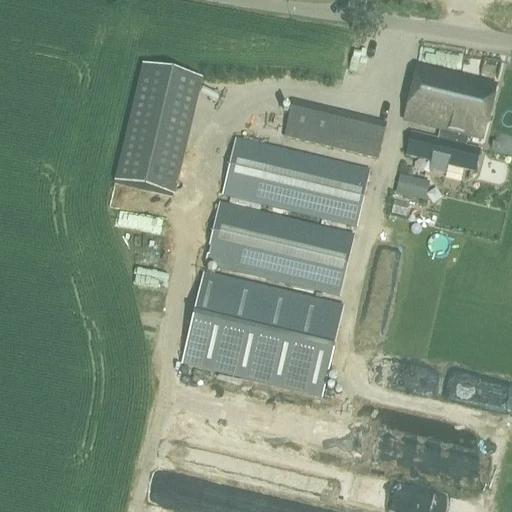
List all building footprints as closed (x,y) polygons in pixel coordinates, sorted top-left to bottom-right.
[(459,52),(458,64),(474,65),(475,53),(459,52)] [(476,68),(491,71),(493,57),(479,54),(476,68)] [(173,198),(202,81),(141,66),(113,183),(173,198)] [(416,69),(403,122),(436,130),(439,130),(467,137),(481,141),(494,87),(416,69)] [(291,102),(283,139),(377,161),(386,124),(291,102)] [(410,133),(404,157),(432,163),(430,172),(445,176),(447,167),(474,173),(479,150),(465,147),(467,137),(439,130),(436,140),(410,133)] [(221,196),(356,228),(369,174),(234,141),(221,196)] [(424,201),(427,185),(400,179),(396,195),(424,201)] [(204,266),(339,298),(354,237),(219,204),(204,266)] [(342,308),(202,275),(180,368),(320,401),(342,308)]
